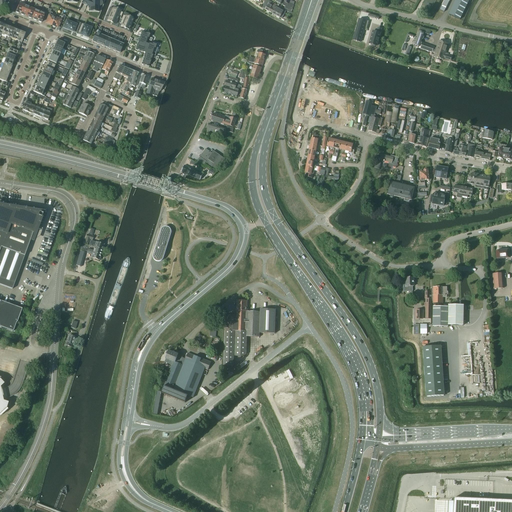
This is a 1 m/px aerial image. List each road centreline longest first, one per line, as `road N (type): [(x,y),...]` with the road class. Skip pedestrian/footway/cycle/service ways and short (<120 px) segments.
road 1 (unclassified): [(0,508),(47,409),(60,270),(75,217),(61,193),(0,183)]
road 2 (primary): [(259,210),(348,357),(362,400),(361,441)]
road 3 (primary): [(380,413),(359,341),(270,208)]
road 4 (primary): [(270,208),(269,181),(307,91),(332,0)]
road 5 (unclassified): [(309,326),(183,424),(146,424)]
road 6 (unclassified): [(334,511),(350,407),(309,326)]
road 7 (secondary): [(209,202),(242,224),(241,247),(155,331)]
road 8 (primary): [(321,0),(262,173)]
road 9 (secondary): [(164,187),(0,144)]
road 10 (tertiary): [(511,41),(353,2)]
road 11 (residential): [(511,169),(366,136)]
road 12 (primary): [(311,0),(262,139)]
road 13 (track): [(309,207),(294,206),(284,181),(283,82)]
road 14 (track): [(511,87),(380,56)]
road 15 (secondary): [(377,448),(511,441)]
road 16 (residential): [(511,224),(451,239),(441,266),(398,266)]
road 17 (unknown): [(23,275),(52,204),(0,192)]
